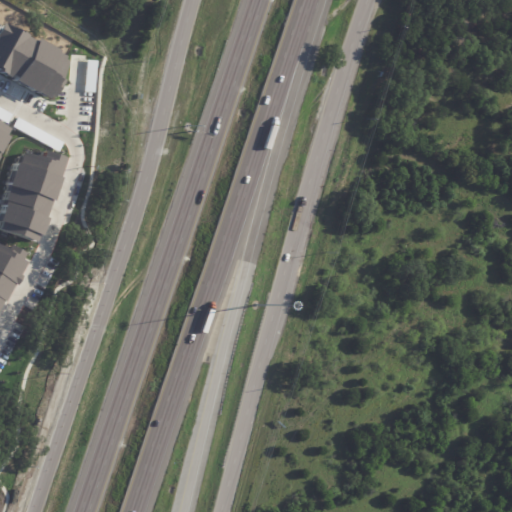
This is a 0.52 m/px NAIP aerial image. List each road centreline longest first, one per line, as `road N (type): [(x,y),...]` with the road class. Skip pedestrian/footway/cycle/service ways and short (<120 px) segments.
road 1 (motorway): [(126,511),(311,0)]
road 2 (motorway): [(253,0),(77,511)]
road 3 (secondary): [(189,0),(142,175),(27,511)]
road 4 (secondary): [(219,511),(362,0)]
road 5 (motorway): [(179,511),(242,260)]
road 6 (motorway): [(242,260),(308,11)]
